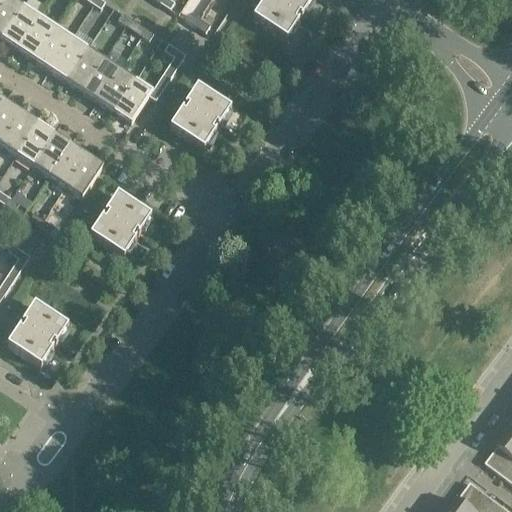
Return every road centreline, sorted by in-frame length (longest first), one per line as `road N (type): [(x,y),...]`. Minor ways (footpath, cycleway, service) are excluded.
road 1 (secondary): [(492,106),(324,332),(305,378)]
road 2 (secondary): [(305,378),(342,347),(511,150)]
road 3 (residential): [(208,216),(362,11)]
road 4 (residential): [(58,423),(208,216)]
road 5 (residential): [(208,216),(0,75)]
road 6 (residential): [(399,511),(511,364)]
road 7 (secondary): [(226,511),(270,425),(305,378)]
